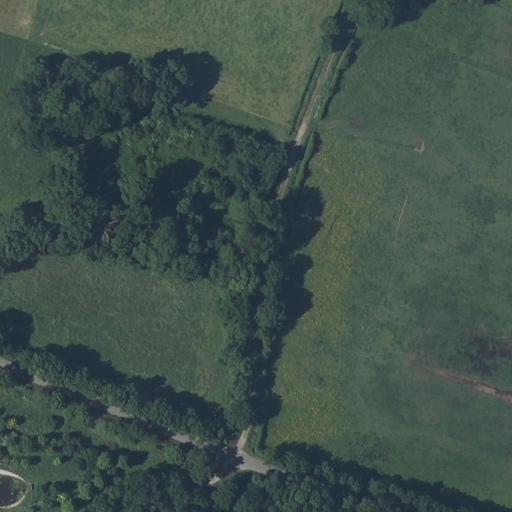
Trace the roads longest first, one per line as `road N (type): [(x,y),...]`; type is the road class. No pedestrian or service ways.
road 1 (track): [(235,454),(252,400),(254,277),(354,0)]
road 2 (tertiary): [(395,511),(0,363)]
